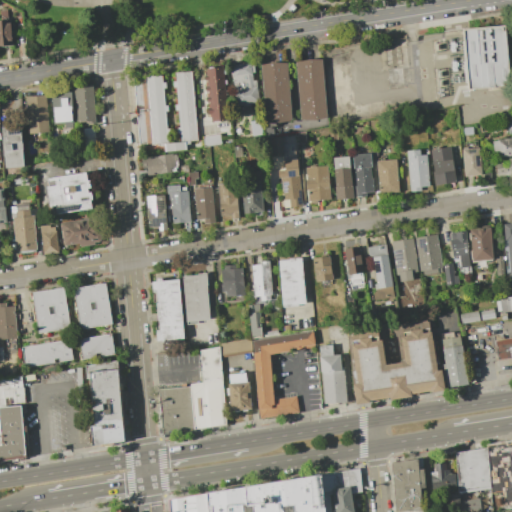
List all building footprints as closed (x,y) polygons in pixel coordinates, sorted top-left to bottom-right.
[(0,19),(8,19),(10,45),(0,45),(0,19)] [(468,91),(462,31),(504,28),(509,88),(468,91)] [(320,58),(327,117),(301,119),(295,61),(320,58)] [(248,60),(253,87),(255,86),(258,102),(252,103),(253,110),(242,112),(240,104),(235,105),(228,63),(248,60)] [(286,62),(290,120),(264,122),(260,64),(286,62)] [(205,75),(204,69),(221,67),(222,70),(223,69),(224,74),(222,74),(223,80),(225,80),(225,84),(224,85),(224,91),(226,90),(227,94),(225,94),(226,101),(227,101),(228,105),(226,105),(228,119),(211,121),(210,114),(207,114),(206,106),(209,105),(208,101),(206,101),(205,96),(208,96),(207,91),(205,91),(204,86),(206,86),(206,80),(203,81),(203,76),(205,75)] [(145,76),(145,75),(162,73),(162,82),(165,81),(166,87),(163,87),(165,104),(167,104),(168,110),(165,110),(167,127),(170,127),(170,133),(167,133),(168,142),(181,141),(180,132),(177,133),(177,127),(179,127),(178,109),(174,110),(173,104),(177,104),(175,86),(172,87),(171,81),(175,81),(174,73),(190,71),(196,140),(185,141),(185,149),(162,151),(161,146),(159,146),(159,143),(152,144),(152,142),(139,144),(132,77),(145,76)] [(92,84),(95,121),(75,122),(72,86),(92,84)] [(70,90),(72,122),(71,122),(71,127),(66,128),(65,122),(52,123),(50,92),(70,90)] [(44,95),(47,131),(28,133),(24,96),(44,95)] [(460,147),(462,147),(460,128),(478,126),(480,148),(477,148),(479,174),(463,176),(460,147)] [(0,127),(7,127),(7,129),(19,128),(22,166),(4,168),(0,127)] [(82,128),(83,145),(94,145),(94,128),(82,128)] [(220,133),(221,144),(203,146),(201,136),(220,133)] [(511,137),(511,154),(499,157),(498,150),(493,151),(491,141),(511,137)] [(451,146),(456,181),(435,184),(430,149),(451,146)] [(405,150),(418,149),(419,155),(425,154),(427,186),(420,186),(420,191),(409,192),(405,150)] [(482,151),(489,151),(491,179),(484,180),(482,151)] [(171,153),(171,154),(175,153),(177,165),(173,165),(174,170),(147,175),(145,166),(141,167),(140,158),(171,153)] [(368,153),(370,178),(372,178),(373,191),(367,192),(368,195),(355,196),(353,168),(352,168),(351,154),(368,153)] [(348,155),(352,197),(335,198),(331,157),(348,155)] [(269,196),(281,195),(279,177),(278,178),(277,170),(283,169),(282,160),(296,159),(302,214),(272,217),(269,196)] [(375,161),(395,159),(398,191),(378,193),(375,161)] [(511,160),(511,173),(494,177),(492,164),(511,160)] [(326,165),(329,199),(307,201),(305,167),(326,165)] [(250,183),(249,171),(260,170),(261,184),(260,184),(262,211),(260,211),(261,217),(255,218),(254,212),(242,213),(239,184),(250,183)] [(196,171),(197,178),(193,178),(194,184),(188,185),(186,172),(196,171)] [(85,172),(86,180),(88,180),(89,187),(86,188),(87,192),(90,192),(91,199),(90,199),(91,208),(52,214),(46,178),(85,172)] [(234,182),(237,220),(232,221),(232,217),(231,218),(230,214),(219,215),(217,184),(234,182)] [(187,190),(189,221),(171,223),(169,200),(166,200),(165,185),(178,184),(179,191),(187,190)] [(210,187),(214,222),(203,223),(203,220),(200,221),(200,219),(196,219),(192,189),(210,187)] [(163,194),(166,230),(158,230),(157,226),(147,227),(145,196),(163,194)] [(16,205),(16,210),(17,210),(17,203),(29,202),(30,216),(32,215),(35,251),(16,253),(16,250),(14,251),(11,217),(10,217),(8,206),(16,205)] [(59,223),(94,217),(99,243),(78,246),(78,243),(63,245),(59,223)] [(511,284),(511,285),(507,238),(504,238),(503,222),(511,221),(511,284)] [(48,225),(48,227),(53,227),(53,230),(54,230),(57,252),(42,254),(38,226),(48,225)] [(472,259),(469,228),(490,226),(492,258),(472,259)] [(466,247),(469,266),(460,267),(458,255),(451,256),(449,239),(451,238),(450,233),(455,232),(455,231),(464,230),(465,229),(468,246),(466,247)] [(423,275),(422,270),(419,270),(414,237),(436,234),(442,272),(423,275)] [(412,279),(399,281),(398,274),(395,274),(390,241),(412,238),(417,271),(411,272),(412,279)] [(391,286),(392,290),(393,297),(373,300),(371,293),(374,290),(373,284),(376,283),(372,256),(368,257),(366,247),(385,244),(391,286)] [(348,273),(344,247),(358,245),(362,271),(361,271),(364,290),(351,292),(348,273)] [(329,254),(331,278),(315,280),(312,256),(329,254)] [(288,258),(288,257),(301,256),(301,257),(305,303),(297,303),(297,306),(282,307),(281,305),(278,259),(288,258)] [(494,256),(501,256),(503,275),(496,276),(494,256)] [(260,263),(260,260),(269,260),(272,294),(269,294),(269,299),(260,300),(259,295),(253,296),(251,264),(260,263)] [(445,285),(442,264),(451,263),(453,276),(456,275),(457,283),(454,284),(445,285)] [(225,291),(222,291),(221,282),(220,269),(223,269),(223,265),(234,264),(235,268),(242,267),(244,294),(226,296),(225,291)] [(197,274),(197,272),(206,272),(207,284),(206,284),(209,319),(186,320),(182,275),(197,274)] [(156,340),(155,329),(158,329),(154,291),(152,291),(151,280),(156,280),(156,277),(161,276),(161,279),(178,278),(183,337),(156,340)] [(104,282),(111,324),(79,329),(72,287),(104,282)] [(62,287),(69,327),(37,333),(30,292),(62,287)] [(486,290),(495,288),(496,296),(487,297),(486,290)] [(344,294),(351,293),(353,305),(346,306),(344,294)] [(499,300),(498,299),(511,296),(511,309),(501,312),(500,310),(496,311),(495,301),(499,300)] [(0,338),(0,302),(4,302),(4,306),(13,306),(16,338),(0,338)] [(258,304),(260,335),(250,336),(248,304),(258,304)] [(480,320),(479,312),(493,309),(494,318),(480,320)] [(459,314),(477,311),(478,321),(460,324),(459,314)] [(357,382),(349,332),(377,327),(378,339),(381,338),(385,363),(405,360),(400,335),(403,335),(401,323),(428,319),(430,330),(431,330),(437,369),(441,368),(444,389),(431,392),(431,389),(411,392),(411,395),(390,398),(390,396),(369,399),(369,401),(360,402),(357,403),(355,391),(353,383),(357,382)] [(315,348),(313,331),(252,340),(258,409),(260,419),(299,413),(296,396),(274,400),(269,354),(289,351),(289,349),(296,348),(296,351),(315,348)] [(113,354),(99,356),(98,352),(94,353),(94,357),(81,359),(78,338),(109,333),(113,354)] [(449,386),(446,387),(443,364),(445,363),(441,339),(460,336),(468,383),(449,386)] [(494,340),(511,337),(511,357),(497,360),(494,340)] [(251,353),(250,338),(219,343),(219,346),(220,358),(251,353)] [(20,346),(68,339),(71,359),(58,361),(57,358),(52,358),(53,362),(24,367),(20,346)] [(346,402),(342,355),(333,356),(332,344),(328,344),(317,345),(322,404),(346,402)] [(219,346),(220,358),(222,379),(222,384),(226,425),(194,430),(190,386),(190,384),(202,382),(200,350),(219,346)] [(90,379),(86,379),(85,367),(117,361),(118,369),(124,441),(92,446),(90,424),(94,424),(90,379)] [(229,383),(229,374),(246,372),(246,381),(249,381),(251,409),(230,411),(228,383),(229,383)] [(0,379),(22,375),(25,403),(21,403),(26,457),(0,461),(0,379)] [(158,389),(190,386),(194,430),(162,435),(158,389)] [(458,492),(455,453),(487,447),(490,487),(458,492)] [(395,511),(391,463),(418,459),(419,467),(424,467),(425,486),(421,487),(422,509),(395,511)] [(433,464),(443,463),(444,470),(449,469),(450,478),(450,479),(445,479),(445,484),(435,485),(432,485),(431,480),(430,471),(433,471),(433,464)] [(330,494),(331,511),(325,511),(324,495),(322,474),(359,468),(362,491),(351,492),(354,511),(335,511),(333,494),(330,494)] [(206,493),(207,511),(324,511),(322,474),(206,493)] [(169,499),(170,511),(207,511),(206,493),(169,499)] [(458,493),(459,511),(444,511),(443,494),(458,493)] [(479,497),(482,511),(477,511),(461,511),(460,500),(479,497)]
